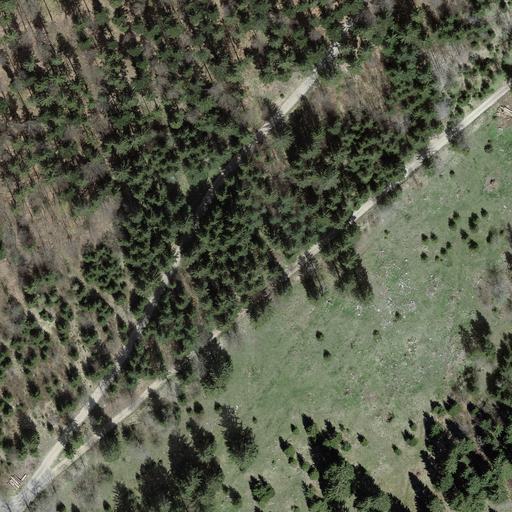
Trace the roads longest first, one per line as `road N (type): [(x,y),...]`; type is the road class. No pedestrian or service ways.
road 1 (track): [(27,495),(511,82)]
road 2 (track): [(363,0),(301,89),(222,177),(140,328),(27,495),(5,511)]
